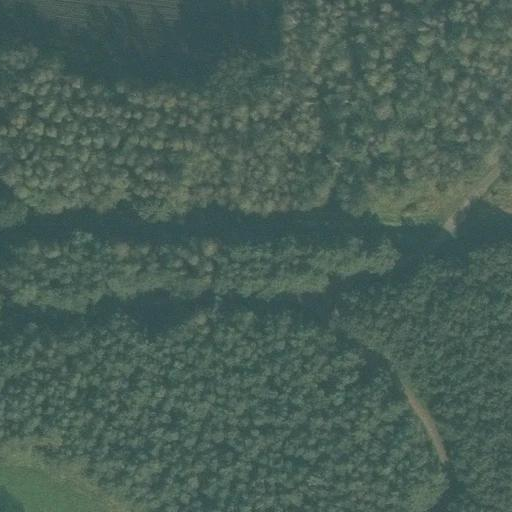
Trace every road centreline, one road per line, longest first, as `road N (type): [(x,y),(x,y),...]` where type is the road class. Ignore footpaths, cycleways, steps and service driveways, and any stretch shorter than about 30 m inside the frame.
road 1 (track): [(0,288),(32,314),(56,319),(114,305),(297,302)]
road 2 (track): [(297,302),(388,376),(424,422),(449,489),(440,511)]
road 3 (track): [(297,302),(442,242),(511,154)]
